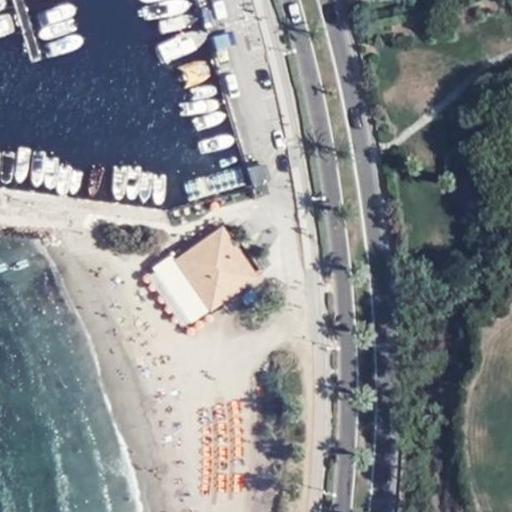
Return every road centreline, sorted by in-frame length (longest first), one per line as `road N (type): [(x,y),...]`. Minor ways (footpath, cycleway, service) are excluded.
road 1 (secondary): [(290,0),(328,158),(342,280),(348,391),(341,511)]
road 2 (secondary): [(379,511),(384,380),(372,197),(328,0)]
road 3 (unknown): [(263,511),(259,347),(320,352)]
